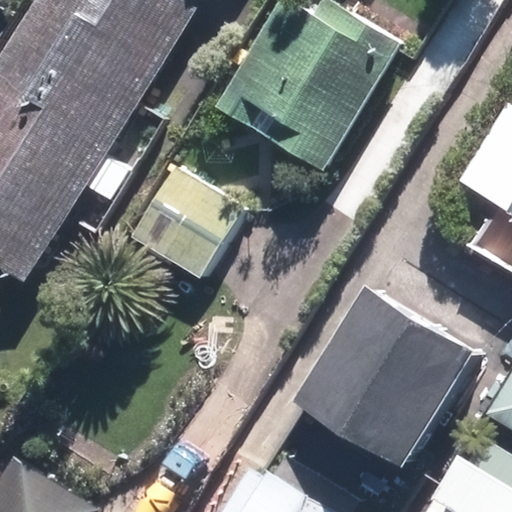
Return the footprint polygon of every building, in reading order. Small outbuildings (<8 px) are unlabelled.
[(157,0),(71,0),(0,111),(0,253),(35,276),(196,25),(157,0)] [(296,6),(229,116),(327,176),(408,44),(334,0),(331,0),(319,20),(296,6)] [(511,104),(465,181),(511,209),(511,104)] [(257,211),(182,169),(142,239),(217,281),(257,211)] [(365,279),(297,394),(409,460),(477,345),(365,279)] [(511,368),(488,408),(511,422),(511,368)] [(511,511),(511,455),(474,433),(426,511),(511,511)] [(348,511),(258,459),(227,511),(348,511)] [(100,511),(11,462),(0,481),(0,511),(100,511)]
